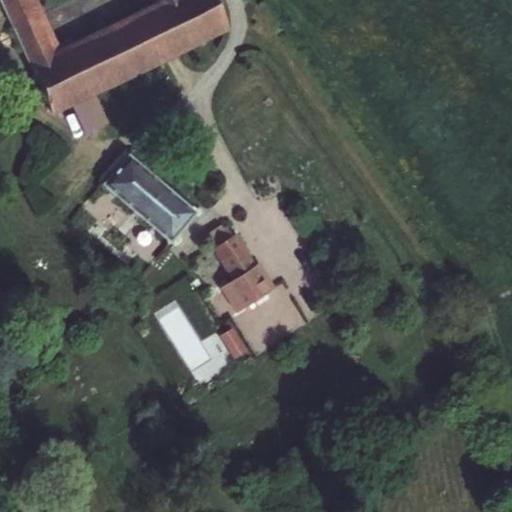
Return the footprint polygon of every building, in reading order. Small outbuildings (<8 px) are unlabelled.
[(6,0),(10,9),(19,29),(28,49),(32,58),(56,111),(57,113),(80,101),(94,94),(228,26),(215,0),(154,0),(160,9),(143,18),(134,0),(86,25),(94,41),(78,49),(70,32),(66,34),(59,18),(46,25),(34,0),(6,0)] [(154,0),(134,0),(143,18),(160,9),(154,0)] [(86,25),(70,32),(78,49),(94,41),(86,25)] [(114,134),(94,94),(80,101),(100,142),(114,134)] [(197,211),(128,156),(107,183),(128,200),(177,237),(197,211)] [(230,227),(214,238),(240,278),(230,284),(246,309),(272,292),(230,227)] [(230,284),(219,292),(234,316),(246,309),(230,284)]
